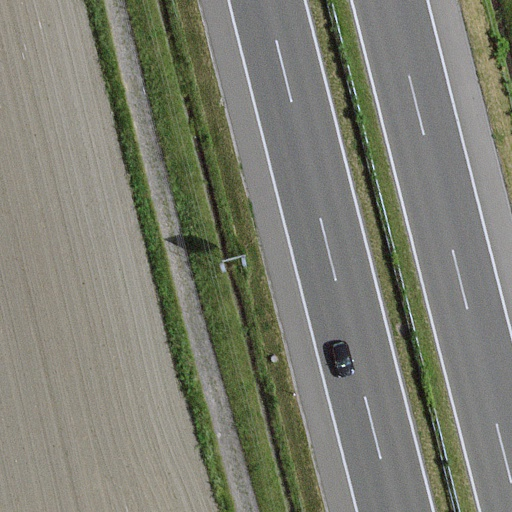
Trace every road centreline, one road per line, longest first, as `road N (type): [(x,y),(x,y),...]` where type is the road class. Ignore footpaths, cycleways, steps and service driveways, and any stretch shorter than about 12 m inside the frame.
road 1 (motorway): [(266,0),(396,511)]
road 2 (unclassified): [(244,511),(117,0)]
road 3 (motorway): [(511,477),(391,0)]
